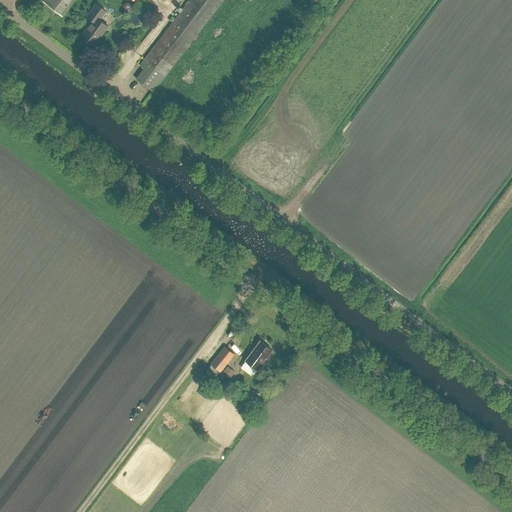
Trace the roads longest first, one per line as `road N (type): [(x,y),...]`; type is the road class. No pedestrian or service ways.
road 1 (tertiary): [(511,479),(0,89)]
road 2 (unclassified): [(511,392),(0,6)]
